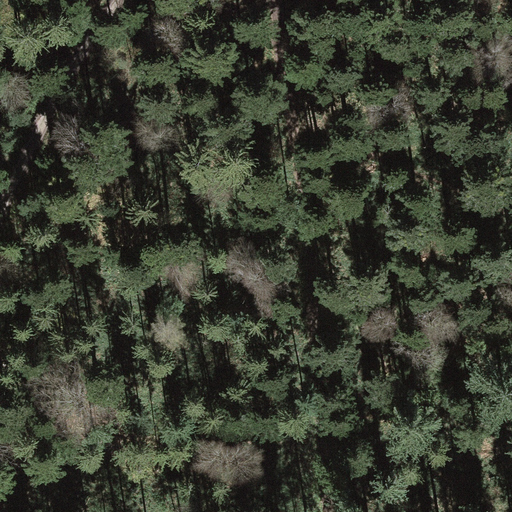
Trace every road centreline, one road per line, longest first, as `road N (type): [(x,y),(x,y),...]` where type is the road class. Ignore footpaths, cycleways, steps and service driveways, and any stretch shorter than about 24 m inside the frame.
road 1 (track): [(279,0),(312,214),(335,511)]
road 2 (track): [(0,211),(55,93),(116,0)]
